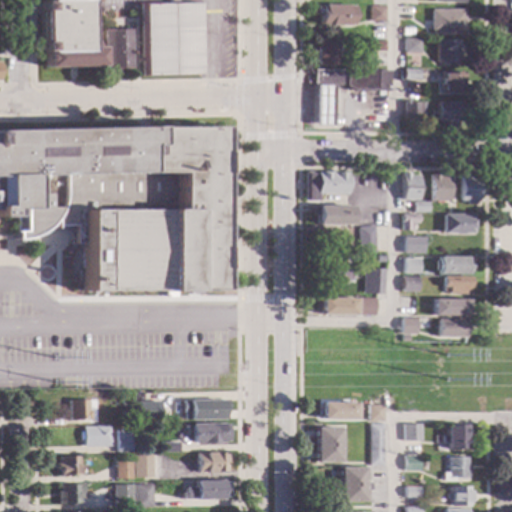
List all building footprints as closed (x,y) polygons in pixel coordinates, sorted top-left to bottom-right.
[(89,0),(90,3),(85,3),(86,45),(96,45),(96,29),(123,28),(124,66),(96,67),(96,63),(40,65),(39,50),(38,50),(37,0),(89,0)] [(196,74),(140,76),(138,5),(195,3),(196,74)] [(351,26),(318,26),(318,16),(313,16),(313,6),(351,7),(351,26)] [(384,22),(369,22),(369,6),(384,6),(384,22)] [(464,32),(431,31),(431,10),(464,10),(464,32)] [(420,53),(404,53),(404,38),(420,38),(420,53)] [(458,47),(461,47),(461,53),(458,53),(458,63),(437,63),(437,40),(458,40),(458,47)] [(335,65),(315,65),(316,41),(335,41),(335,65)] [(385,51),(371,51),(372,41),(385,41),(385,51)] [(387,91),(351,91),(343,87),(331,86),(331,126),(312,126),(313,70),(387,70),(387,91)] [(419,80),(403,80),(403,70),(419,70),(419,80)] [(462,92),(443,92),(443,86),(440,86),(440,80),(442,80),(442,73),(462,73),(462,92)] [(425,119),(403,119),(403,103),(425,103),(425,119)] [(461,122),(456,122),(456,128),(448,127),(448,122),(437,121),(437,103),(461,103),(461,122)] [(0,131),(141,128),(146,127),(217,126),(217,162),(218,259),(218,293),(193,293),(190,293),(174,293),(174,298),(162,299),(162,292),(78,292),(78,282),(76,282),(76,270),(78,270),(78,245),(67,245),(67,237),(65,234),(61,231),(59,231),(53,230),(53,227),(46,227),(38,233),(28,238),(17,240),(9,241),(9,232),(11,232),(10,212),(0,212),(0,131)] [(346,194),(317,194),(317,201),(305,201),(305,173),(346,173),(346,194)] [(409,176),(420,176),(420,201),(401,201),(401,174),(409,174),(409,176)] [(439,177),(449,177),(449,201),(443,201),(443,204),(438,204),(438,201),(430,202),(430,174),(439,174),(439,177)] [(469,177),(478,177),(478,202),(475,202),(475,205),(467,205),(467,201),(460,202),(459,174),(469,174),(469,177)] [(429,213),(413,213),(413,202),(429,202),(429,213)] [(350,226),(316,225),(316,214),(312,214),(312,207),(316,207),(316,206),(350,206),(350,226)] [(417,224),(412,224),(412,232),(401,233),(401,215),(417,215),(417,224)] [(473,215),(473,234),(455,235),(455,234),(443,234),(443,215),(473,215)] [(375,227),(376,253),(359,254),(357,227),(375,227)] [(422,255),(406,255),(407,240),(422,240),(422,255)] [(471,271),(467,271),(467,275),(439,275),(440,257),(471,258),(471,271)] [(421,274),(404,274),(405,259),(421,259),(421,274)] [(340,266),(350,266),(350,283),(328,283),(328,277),(325,277),(325,271),(328,271),(329,260),(341,260),(340,266)] [(385,270),(385,295),(364,294),(364,269),(385,270)] [(471,294),(450,294),(450,287),(444,287),(444,276),(472,277),(471,294)] [(419,292),(403,291),(404,277),(420,277),(419,292)] [(357,316),(321,315),(322,298),(357,299),(357,316)] [(376,316),(360,315),(361,300),(377,300),(376,316)] [(469,316),(434,316),(434,300),(437,300),(469,300),(469,316)] [(468,337),(440,337),(440,320),(468,320),(468,337)] [(418,335),(402,336),(402,321),(418,321),(418,335)] [(225,420),(182,421),(181,414),(180,414),(180,401),(225,399),(225,420)] [(86,411),(88,410),(88,420),(68,420),(67,401),(85,401),(86,411)] [(158,422),(135,422),(135,402),(158,401),(158,422)] [(357,420),(322,420),(322,403),(357,404),(357,420)] [(384,421),(369,421),(369,406),(384,406),(384,421)] [(223,425),(228,425),(228,442),(223,443),(191,444),(190,425),(223,424),(223,425)] [(383,466),(371,467),(370,425),(383,425),(383,466)] [(421,442),(404,442),(404,425),(421,425),(421,442)] [(468,450),(448,450),(448,444),(442,444),(442,437),(447,436),(447,425),(468,425),(468,450)] [(108,446),(82,447),(82,427),(107,427),(108,446)] [(340,463),(315,463),(316,429),(340,429),(340,463)] [(130,452),(115,453),(115,431),(129,431),(130,452)] [(177,453),(161,453),(161,444),(177,443),(177,453)] [(226,472),(196,473),(195,455),(225,454),(226,472)] [(151,479),(132,479),(131,456),(150,455),(151,479)] [(77,476),(57,476),(57,457),(76,457),(77,476)] [(420,472),(404,472),(404,457),(420,457),(420,472)] [(468,465),(470,465),(470,471),(467,471),(467,478),(455,478),(455,481),(444,481),(444,474),(450,474),(450,458),(468,458),(468,465)] [(129,480),(112,480),(112,463),(129,463),(129,480)] [(363,502),(339,502),(339,469),(363,469),(363,502)] [(223,482),(227,482),(228,497),(222,497),(222,500),(180,501),(180,494),(183,494),(183,488),(193,488),(193,481),(223,480),(223,482)] [(80,493),(77,493),(77,504),(56,505),(55,492),(57,492),(57,486),(80,485),(80,493)] [(131,508),(113,508),(113,486),(130,485),(131,508)] [(150,509),(133,509),(132,485),(150,485),(150,509)] [(469,507),(449,506),(449,487),(469,487),(469,507)] [(419,498),(405,498),(405,488),(409,488),(419,488),(419,498)]
